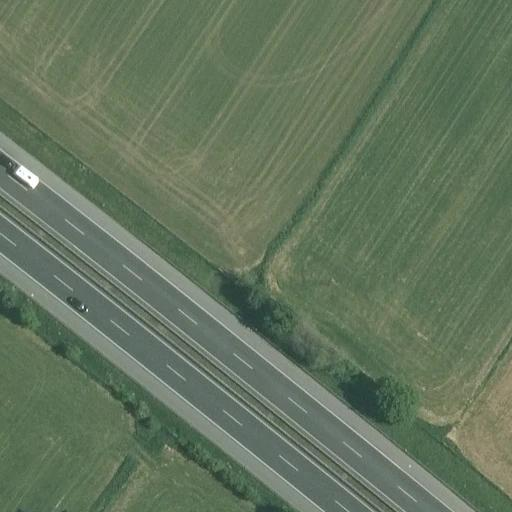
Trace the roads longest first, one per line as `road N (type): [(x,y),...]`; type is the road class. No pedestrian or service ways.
road 1 (motorway): [(441,511),(0,166)]
road 2 (motorway): [(0,240),(350,511)]
